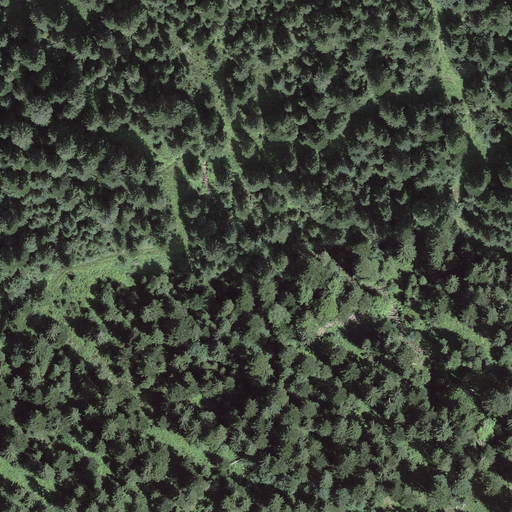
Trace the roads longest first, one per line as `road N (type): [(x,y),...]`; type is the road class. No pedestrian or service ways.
road 1 (track): [(0,347),(26,330),(60,274),(87,259),(179,237),(173,165),(199,151),(330,139),(382,92),(453,77)]
road 2 (track): [(431,0),(469,119),(458,218),(470,237),(511,259)]
